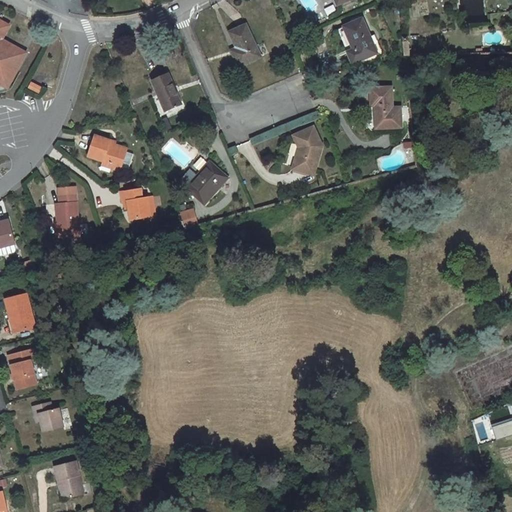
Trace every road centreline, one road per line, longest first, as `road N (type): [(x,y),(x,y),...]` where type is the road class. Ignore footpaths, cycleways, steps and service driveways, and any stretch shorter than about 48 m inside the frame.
road 1 (residential): [(176,13),(219,111),(234,121),(298,95)]
road 2 (residential): [(0,187),(50,130),(82,36)]
